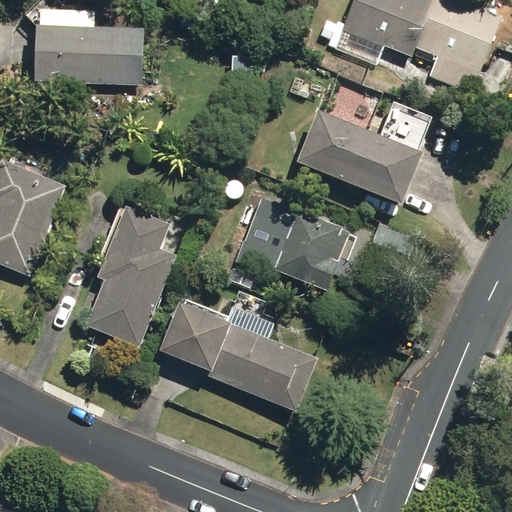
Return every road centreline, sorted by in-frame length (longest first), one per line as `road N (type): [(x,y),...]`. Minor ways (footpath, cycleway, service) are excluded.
road 1 (residential): [(265,511),(93,438),(0,386)]
road 2 (tertiary): [(401,511),(511,254)]
